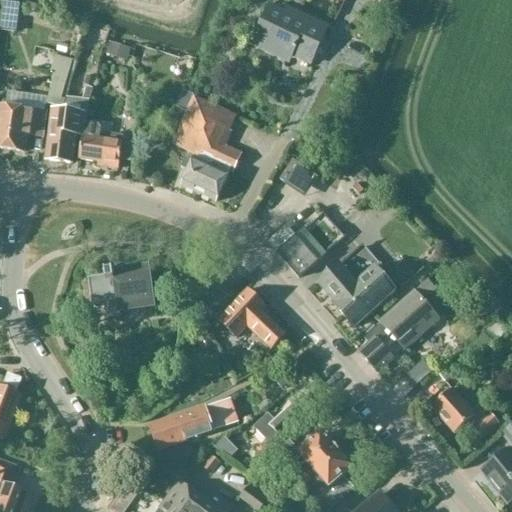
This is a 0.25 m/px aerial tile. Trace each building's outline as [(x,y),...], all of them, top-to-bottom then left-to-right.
[(312,68),(329,27),(291,10),(288,15),(268,7),(251,47),(289,66),(293,59),(312,68)] [(130,50),(110,44),(106,56),(126,62),(130,50)] [(48,107),(52,108),(46,161),(73,164),(76,136),(82,136),(84,117),(87,117),(90,101),(67,98),(71,83),(58,80),(57,83),(55,82),(48,107)] [(176,104),(189,110),(195,96),(182,90),(176,104)] [(242,155),(226,147),(232,134),(229,133),(236,117),(194,99),(174,146),(196,156),(182,187),(218,200),(230,172),(234,173),(242,155)] [(0,150),(24,154),(27,129),(32,130),(35,113),(0,108),(0,150)] [(133,141),(123,140),(124,137),(111,135),(110,143),(99,141),(101,129),(98,126),(85,124),(83,139),(82,139),(79,161),(107,165),(107,169),(118,171),(120,161),(130,163),(133,141)] [(288,228),(268,245),(298,279),(318,263),(288,228)] [(356,283),(339,263),(315,284),(332,304),(331,304),(353,331),(398,293),(375,267),(356,283)] [(151,276),(147,276),(146,267),(104,273),(104,275),(105,275),(106,278),(89,281),(92,307),(104,305),(106,318),(120,316),(118,308),(151,303),(150,295),(153,294),(151,276)] [(232,294),(216,277),(195,297),(212,314),(232,294)] [(429,283),(417,293),(382,323),(383,325),(366,340),(370,345),(360,354),(379,375),(394,361),(379,344),(391,333),(407,352),(442,322),(425,302),(437,291),(429,283)] [(248,291),(234,306),(219,322),(237,339),(247,328),(272,350),(286,335),(262,313),(267,309),(248,291)] [(506,334),(496,323),(465,352),(475,363),(506,334)] [(446,383),(464,367),(457,358),(439,374),(446,383)] [(0,387),(0,440),(5,442),(22,396),(16,394),(21,381),(8,376),(3,389),(0,387)] [(486,418),(479,410),(477,408),(471,413),(452,391),(429,410),(452,437),(470,423),(475,428),(471,431),(476,437),(481,442),(499,426),(490,415),(486,418)] [(271,449),(315,407),(304,396),(275,422),(268,415),(253,429),(271,449)] [(206,408),(177,417),(186,444),(215,435),(215,434),(229,429),(240,425),(232,400),(206,409),(206,408)] [(186,444),(177,417),(148,427),(157,454),(186,444)] [(511,428),(503,436),(511,446),(511,448),(485,471),(493,480),(489,483),(508,506),(511,502),(511,428)] [(277,453),(313,494),(318,500),(320,498),(331,511),(353,491),(342,479),(352,470),(321,436),(300,455),(289,443),(277,453)] [(219,465),(211,459),(203,469),(211,474),(219,465)] [(259,468),(255,462),(248,463),(242,467),(249,476),(259,468)] [(0,511),(26,511),(32,498),(7,489),(15,469),(0,463),(0,511)] [(179,511),(200,511),(207,503),(206,503),(179,482),(165,502),(174,508),(179,511)] [(122,491),(118,498),(129,505),(137,493),(134,492),(124,488),(122,491)] [(260,511),(268,502),(248,488),(239,499),(256,511),(260,511)] [(213,494),(206,503),(207,503),(200,511),(229,511),(232,509),(213,494)] [(395,511),(381,494),(358,511),(395,511)]
